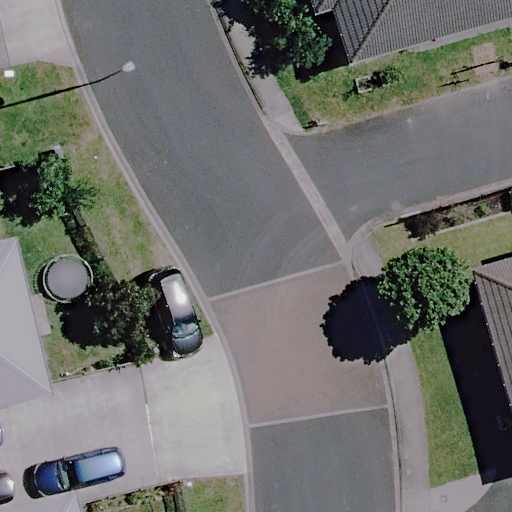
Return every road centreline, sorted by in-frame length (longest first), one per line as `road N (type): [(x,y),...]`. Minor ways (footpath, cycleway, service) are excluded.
road 1 (residential): [(305,511),(291,340),(233,219)]
road 2 (residential): [(233,219),(511,136)]
road 3 (residential): [(233,219),(157,60),(143,0)]
